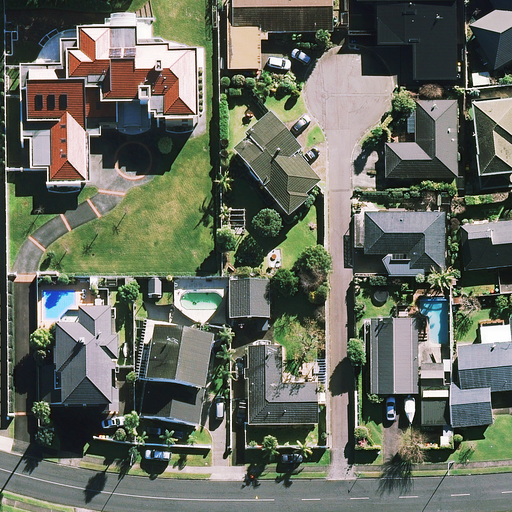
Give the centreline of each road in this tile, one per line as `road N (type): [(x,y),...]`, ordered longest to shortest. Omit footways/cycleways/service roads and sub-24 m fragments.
road 1 (residential): [(341,498),(337,148),(348,83)]
road 2 (residential): [(0,468),(129,495),(341,498)]
road 3 (residential): [(341,498),(511,490)]
